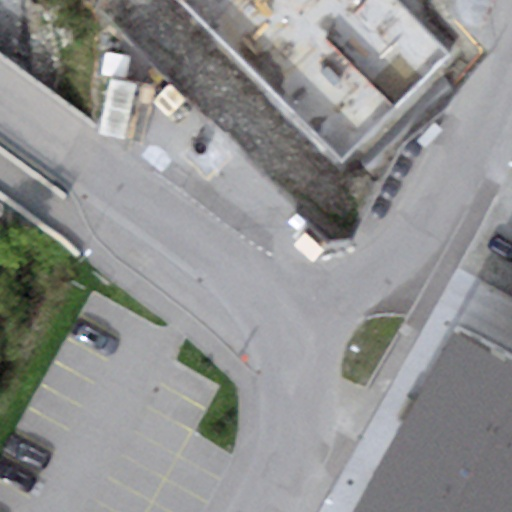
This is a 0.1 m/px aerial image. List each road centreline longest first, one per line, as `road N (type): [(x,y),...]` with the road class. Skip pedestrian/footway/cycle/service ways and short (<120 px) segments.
road 1 (residential): [(303,318),(0,98)]
road 2 (residential): [(303,318),(374,279),(406,251),(431,220),(511,60)]
road 3 (residential): [(261,511),(296,429),(307,377),(303,318)]
